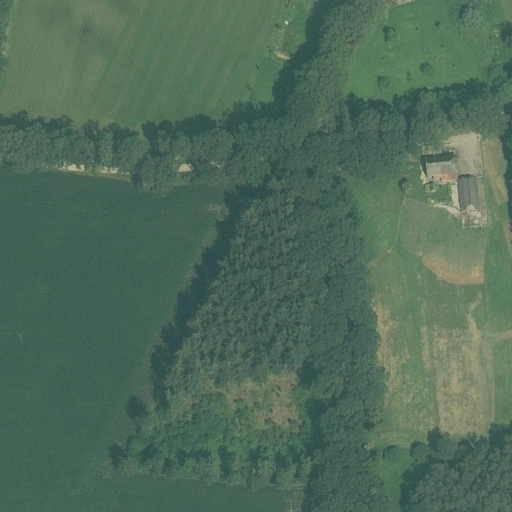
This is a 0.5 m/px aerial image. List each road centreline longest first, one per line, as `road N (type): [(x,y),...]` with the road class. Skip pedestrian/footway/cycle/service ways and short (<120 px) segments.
road 1 (track): [(0,157),(117,178),(306,156)]
road 2 (track): [(306,156),(461,133)]
